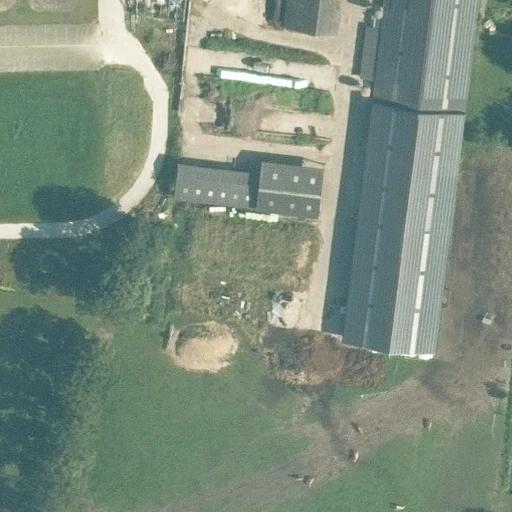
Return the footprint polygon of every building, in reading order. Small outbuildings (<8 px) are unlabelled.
[(47,0),(48,29),(95,27),(94,0),(47,0)] [(141,0),(141,15),(190,17),(190,0),(141,0)] [(287,0),(285,24),(328,29),(331,0),(287,0)] [(358,220),(343,336),(435,348),(449,233),(452,215),(457,173),(461,138),(465,110),(478,0),(385,0),(373,98),(360,203),(358,220)] [(270,157),(268,168),(183,159),(179,196),(328,212),(333,163),(270,157)]
